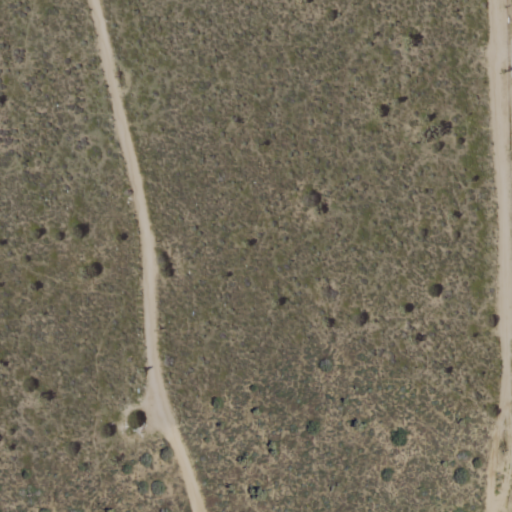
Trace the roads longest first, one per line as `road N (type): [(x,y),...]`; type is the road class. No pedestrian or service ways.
road 1 (residential): [(196,511),(154,382),(147,249),(89,0)]
road 2 (residential): [(497,0),(507,346),(504,453),(493,511)]
